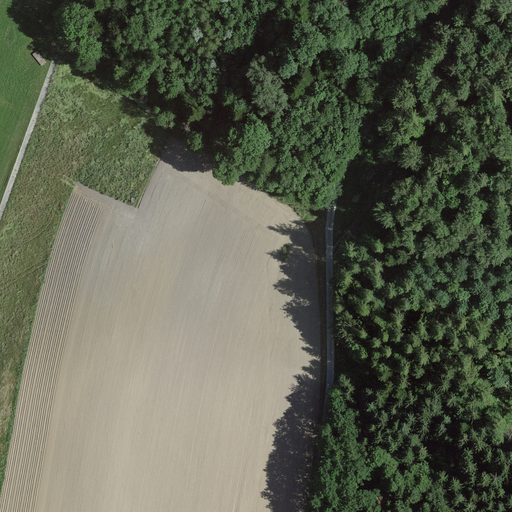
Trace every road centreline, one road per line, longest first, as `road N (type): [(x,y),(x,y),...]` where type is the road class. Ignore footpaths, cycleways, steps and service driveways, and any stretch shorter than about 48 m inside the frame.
road 1 (track): [(313,511),(329,381),(328,228),(336,186),(454,0)]
road 2 (track): [(63,36),(0,214)]
